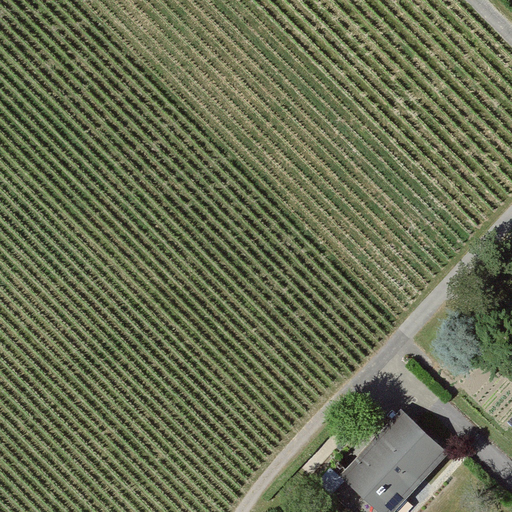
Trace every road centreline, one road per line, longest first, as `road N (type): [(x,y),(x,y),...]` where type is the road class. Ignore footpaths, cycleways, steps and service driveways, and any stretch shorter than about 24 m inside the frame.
road 1 (track): [(511,210),(274,469),(244,511)]
road 2 (track): [(511,480),(383,354)]
